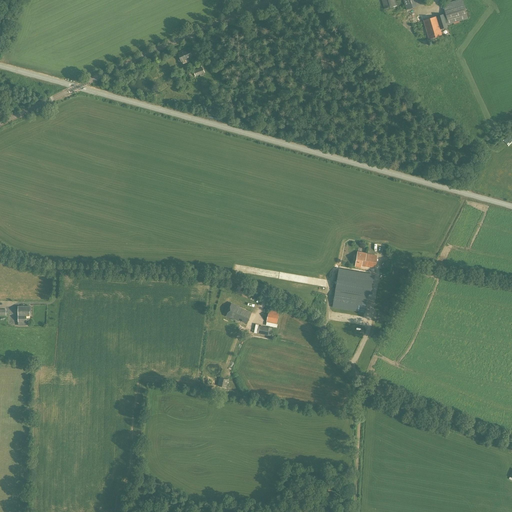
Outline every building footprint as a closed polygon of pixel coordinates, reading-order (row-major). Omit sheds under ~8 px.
[(381,0),(384,9),(397,6),(395,0),(381,0)] [(402,0),(406,10),(416,7),(414,0),(402,0)] [(448,25),(467,19),(461,0),(456,0),(442,4),(448,25)] [(447,27),(443,14),(423,21),(428,39),(441,35),(440,29),(447,27)] [(181,62),(193,57),(189,48),(178,53),(181,62)] [(195,77),(205,73),(202,67),(193,71),(195,77)] [(218,90),(211,93),(214,101),(220,98),(218,90)] [(377,255),(357,252),(355,267),(361,268),(361,266),(375,268),(377,255)] [(333,291),(370,295),(373,273),(340,269),(339,279),(335,279),(333,291)] [(349,294),(340,293),(339,298),(337,297),(336,302),(339,302),(338,306),(347,307),(347,302),(348,302),(357,304),(358,297),(349,295),(349,294)] [(246,324),(251,313),(239,307),(231,303),(226,316),(233,319),(234,318),(246,324)] [(26,315),(29,315),(29,306),(18,307),(18,325),(26,325),(26,315)] [(276,324),(279,313),(269,311),(266,322),(276,324)] [(267,336),(269,328),(259,326),(257,334),(267,336)] [(226,388),(228,380),(219,378),(217,386),(226,388)]
